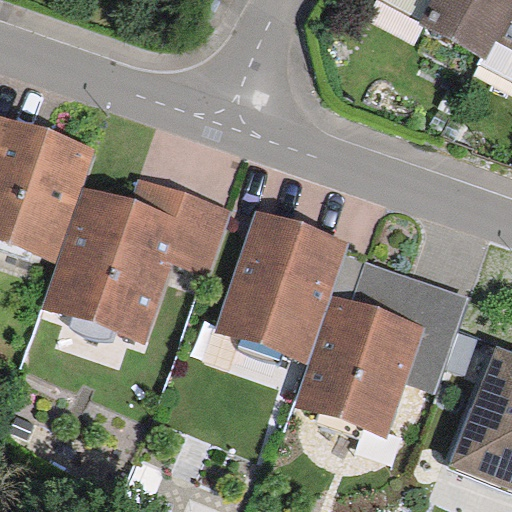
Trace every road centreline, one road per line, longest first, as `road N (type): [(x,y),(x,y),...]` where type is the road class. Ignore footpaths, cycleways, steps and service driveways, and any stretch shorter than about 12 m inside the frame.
road 1 (residential): [(228,125),(511,223)]
road 2 (residential): [(0,48),(228,125)]
road 3 (residential): [(228,125),(283,0)]
